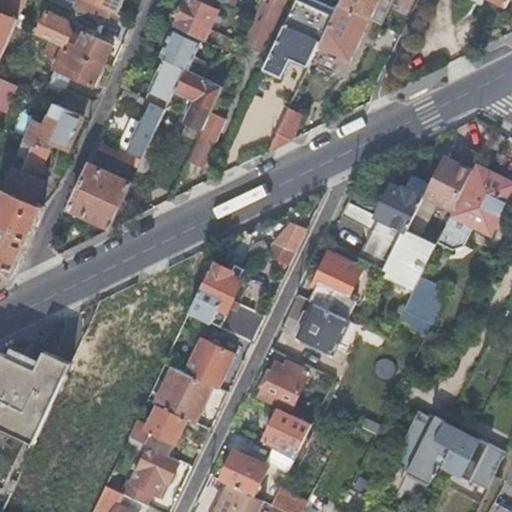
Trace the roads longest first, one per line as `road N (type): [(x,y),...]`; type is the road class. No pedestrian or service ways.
road 1 (residential): [(183,511),(343,180),(338,157)]
road 2 (secondary): [(45,296),(338,157)]
road 3 (residential): [(153,0),(35,255),(45,296)]
road 4 (secondary): [(338,157),(492,82)]
